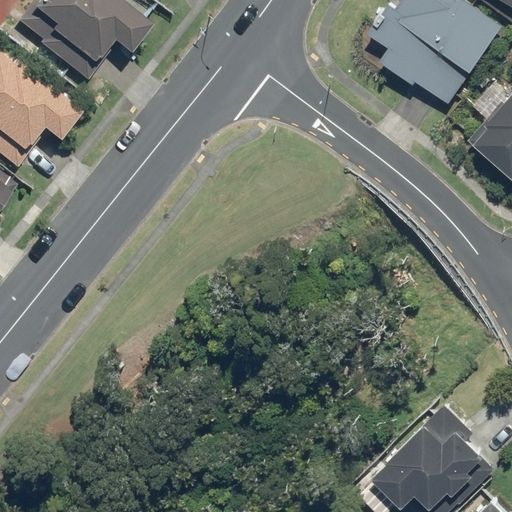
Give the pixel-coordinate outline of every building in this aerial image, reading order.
[(28,0),(15,17),(89,75),(101,60),(95,55),(112,33),(128,45),(150,16),(129,0),(28,0)] [(387,40),(378,55),(414,78),(418,71),(455,95),(504,20),(473,0),(468,0),(462,10),(446,0),(398,0),(397,3),(392,0),(389,0),(371,29),(387,40)] [(0,149),(16,163),(31,145),(25,140),(43,119),(58,132),(81,105),(35,66),(32,71),(0,44),(0,149)] [(511,92),(473,137),(511,171),(511,92)] [(0,192),(13,177),(0,165),(0,192)] [(450,487),(457,494),(480,469),(475,464),(488,450),(472,435),(478,429),(445,399),(377,470),(406,499),(417,488),(433,504),(450,487)] [(511,511),(494,494),(475,511),(511,511)]
